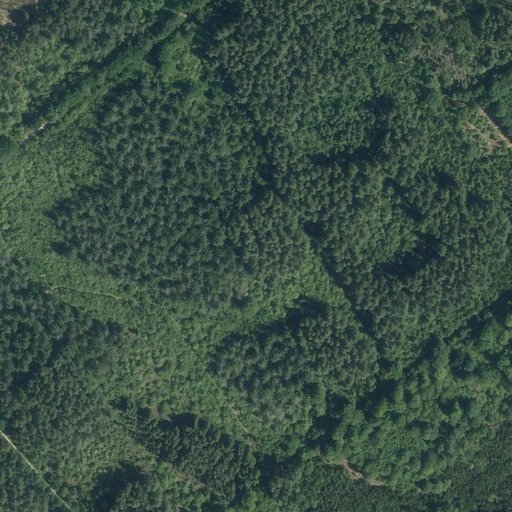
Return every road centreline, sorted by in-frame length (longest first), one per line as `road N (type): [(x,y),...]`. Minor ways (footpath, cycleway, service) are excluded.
road 1 (track): [(0,322),(64,286),(165,306),(243,425),(265,477)]
road 2 (track): [(487,305),(265,477)]
road 3 (track): [(0,159),(182,19)]
